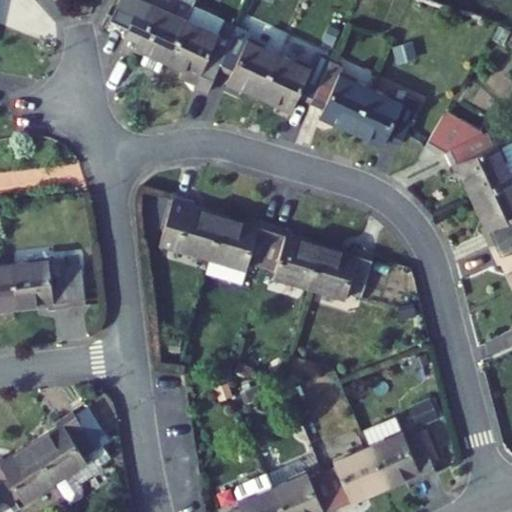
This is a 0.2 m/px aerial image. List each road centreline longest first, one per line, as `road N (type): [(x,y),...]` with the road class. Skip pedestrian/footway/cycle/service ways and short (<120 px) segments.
road 1 (residential): [(494,498),(433,258),(402,210),(353,184),(219,146),(104,158)]
road 2 (residential): [(133,354),(104,158)]
road 3 (residential): [(157,511),(133,354)]
road 4 (residential): [(133,354),(0,370)]
